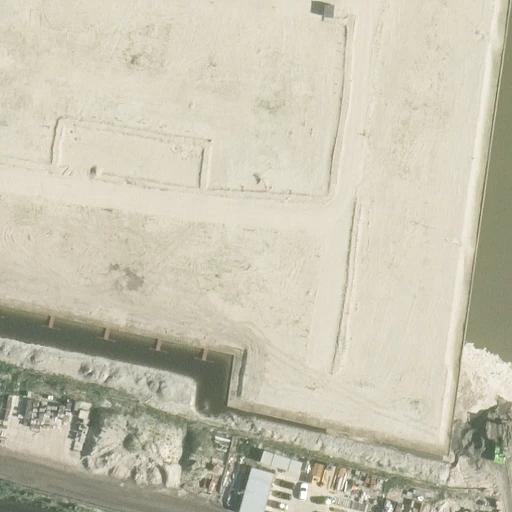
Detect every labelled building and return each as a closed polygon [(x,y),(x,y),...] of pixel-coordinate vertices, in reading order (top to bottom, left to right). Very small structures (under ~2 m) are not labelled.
[(0,0),(0,6),(41,12),(42,0),(0,0)] [(0,6),(0,30),(37,36),(41,12),(0,6)] [(401,36),(399,36),(399,37),(444,40),(444,39),(443,39),(444,27),(445,13),(429,12),(429,7),(415,6),(415,11),(403,10),(401,36)] [(64,16),(63,29),(72,30),(73,17),(64,16)] [(122,21),(121,30),(135,31),(135,22),(122,21)] [(135,22),(135,31),(148,32),(149,23),(135,22)] [(168,24),(167,34),(180,35),(181,25),(168,24)] [(242,24),(241,36),(253,37),(254,25),(242,24)] [(181,25),(180,35),(194,36),(194,26),(181,25)] [(0,58),(4,59),(3,61),(17,63),(18,61),(33,63),(37,36),(0,30),(0,58)] [(399,37),(398,62),(411,63),(411,67),(425,68),(425,64),(442,65),(444,40),(399,37)] [(289,42),(287,70),(334,73),(335,62),(332,61),(333,58),(331,58),(331,55),(332,55),(332,45),(289,42)] [(287,70),(285,97),(324,100),(325,100),(328,101),(329,91),(329,88),(330,88),(330,85),(333,85),(334,73),(287,70)] [(55,72),(53,83),(65,85),(67,73),(55,72)] [(96,106),(94,119),(120,123),(121,123),(127,81),(100,76),(98,92),(96,92),(94,106),(96,106)] [(459,76),(458,88),(470,89),(471,77),(459,76)] [(127,81),(121,123),(143,127),(150,84),(127,81)] [(53,83),(52,95),(64,97),(65,85),(53,83)] [(150,84),(143,127),(166,130),(172,88),(150,84)] [(172,88),(166,130),(167,130),(193,134),(195,121),(197,122),(199,107),(197,107),(199,92),(172,88)] [(458,88),(457,100),(469,101),(470,89),(458,88)] [(0,122),(21,125),(21,124),(20,124),(24,98),(8,96),(9,93),(0,91),(0,122)] [(223,96),(221,108),(233,109),(235,97),(223,96)] [(391,128),(391,129),(439,136),(443,108),(403,103),(399,102),(398,112),(398,115),(396,115),(396,118),(393,118),(392,128),(391,128)] [(221,108),(219,119),(231,121),(233,109),(221,108)] [(325,117),(324,129),(336,130),(337,118),(325,117)] [(0,149),(0,148),(17,150),(21,125),(0,122),(0,149)] [(391,130),(390,141),(393,141),(392,145),(394,145),(393,148),(392,157),(396,158),(435,163),(439,136),(391,129),(391,130)] [(242,158),(241,172),(243,172),(242,181),(242,185),(256,186),(269,187),(269,188),(273,143),(272,143),(272,144),(246,142),(244,158),(242,158)] [(273,143),(269,188),(272,188),(272,189),(281,193),(291,191),(291,190),(294,190),(296,176),(298,176),(299,162),(297,162),(298,145),(273,143)] [(451,174),(450,185),(462,187),(463,175),(451,174)] [(450,185),(448,197),(460,199),(462,187),(450,185)] [(379,224),(378,225),(426,231),(430,204),(390,198),(387,198),(385,207),(385,210),(384,210),(383,213),(381,213),(379,224)] [(0,214),(0,259),(16,262),(18,249),(22,250),(24,234),(20,233),(22,218),(0,214)] [(45,239),(43,255),(47,255),(45,268),(73,272),(80,227),(76,227),(76,226),(66,222),(56,223),(56,224),(52,223),(50,240),(45,239)] [(379,225),(377,236),(380,237),(380,240),(381,240),(381,243),(379,252),(383,253),(423,258),(426,231),(378,225),(379,225)] [(122,249),(119,263),(123,264),(121,281),(146,285),(153,240),(128,236),(126,250),(122,249)] [(153,240),(146,285),(147,285),(147,284),(173,288),(175,272),(179,273),(182,259),(177,258),(179,246),(153,242),(153,241),(153,240)] [(224,254),(218,294),(246,298),(252,250),(251,250),(240,249),(240,251),(237,251),(237,252),(234,252),(224,250),(224,254)] [(252,250),(246,298),(273,301),(278,261),(279,258),(269,257),(266,256),(266,255),(263,254),(264,252),(253,250),(252,250)] [(439,269),(437,281),(449,282),(451,270),(439,269)] [(437,281),(436,293),(447,294),(449,282),(437,281)] [(83,288),(80,299),(92,302),(94,290),(83,288)] [(94,290),(92,302),(104,304),(106,292),(94,290)] [(366,319),(414,326),(417,299),(378,293),(374,293),(373,302),(373,305),(371,305),(371,308),(368,308),(366,319)] [(181,302),(179,314),(191,316),(193,304),(181,302)] [(193,304),(192,316),(203,318),(205,306),(193,304)] [(366,320),(365,331),(368,332),(367,335),(369,335),(368,338),(367,347),(371,348),(410,353),(414,326),(366,319),(366,320)] [(294,324),(292,336),(304,338),(306,326),(294,324)] [(292,336),(291,348),(303,350),(304,338),(292,336)] [(426,363),(425,375),(437,377),(438,365),(426,363)] [(275,375),(271,403),(287,405),(287,410),(302,412),(303,407),(316,409),(319,381),(275,375)] [(359,388),(355,416),(416,423),(422,382),(391,378),(389,392),(359,388)]
